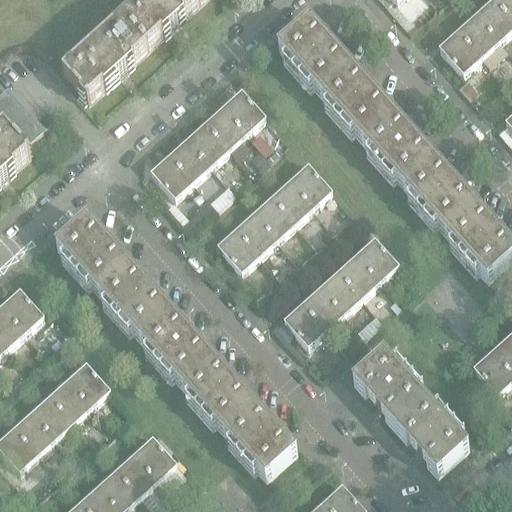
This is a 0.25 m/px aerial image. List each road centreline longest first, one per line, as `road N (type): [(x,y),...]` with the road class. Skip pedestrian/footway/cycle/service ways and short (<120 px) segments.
road 1 (residential): [(408,511),(103,171)]
road 2 (residential): [(511,196),(341,0)]
road 3 (residential): [(103,171),(290,0)]
road 4 (residential): [(0,265),(103,171)]
